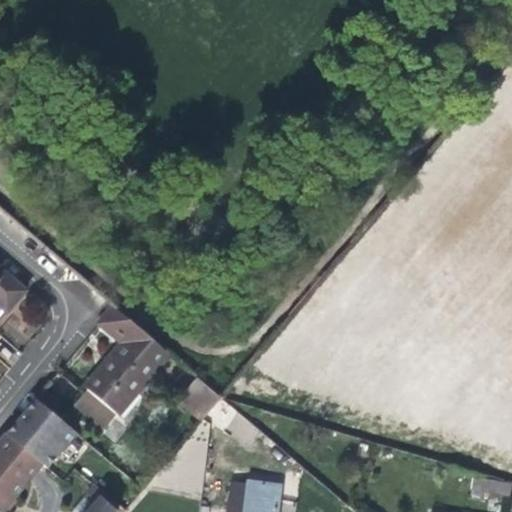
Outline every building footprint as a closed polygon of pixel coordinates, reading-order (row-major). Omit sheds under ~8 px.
[(14,306),(25,293),(0,270),(0,317),(1,315),(4,318),(14,306)] [(118,414),(169,355),(113,307),(99,323),(123,344),(106,365),(87,386),(90,389),(88,391),(116,414),(117,413),(118,414)] [(176,405),(199,425),(221,401),(197,380),(176,405)] [(104,427),(116,414),(88,391),(77,404),(104,427)] [(34,401),(17,422),(56,455),(74,433),(41,407),(34,401)] [(17,422),(5,437),(40,465),(45,469),(56,455),(17,422)] [(0,458),(27,480),(40,465),(5,437),(0,443),(0,458)] [(0,511),(27,480),(0,458),(0,511)] [(467,477),(464,492),(493,497),(505,499),(507,485),(467,477)] [(274,511),(275,502),(278,487),(243,483),(238,511),(274,511)] [(116,511),(120,507),(95,486),(87,496),(97,504),(89,511),(116,511)]
